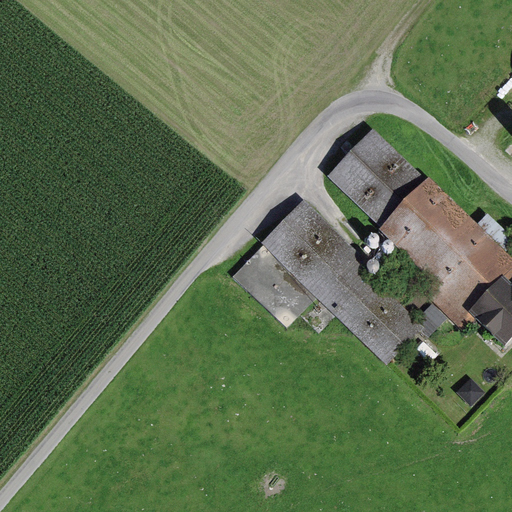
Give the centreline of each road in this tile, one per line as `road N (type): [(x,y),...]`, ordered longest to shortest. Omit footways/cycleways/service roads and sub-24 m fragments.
road 1 (unclassified): [(0,499),(331,115),(356,103),(412,113),(511,193)]
road 2 (track): [(370,103),(392,42),(428,0)]
